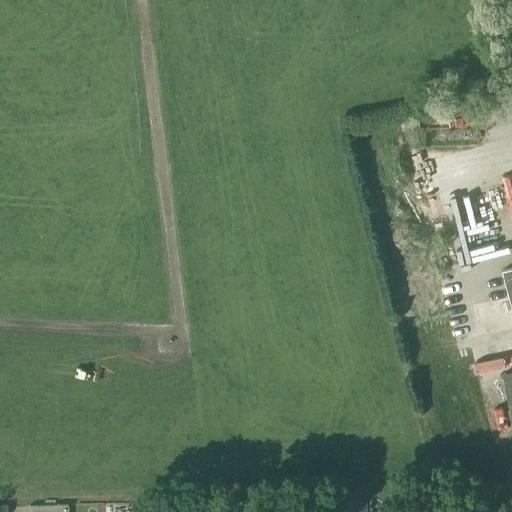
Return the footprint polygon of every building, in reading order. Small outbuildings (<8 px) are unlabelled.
[(447,155),(449,167),(476,161),(473,149),(447,155)] [(456,197),(492,187),(489,176),(453,186),(456,197)] [(511,267),(501,271),(503,279),(511,313),(511,267)] [(511,371),(501,373),(511,427),(511,371)] [(241,511),(241,494),(229,494),(228,511),(241,511)] [(348,495),(347,511),(363,511),(364,495),(348,495)]
